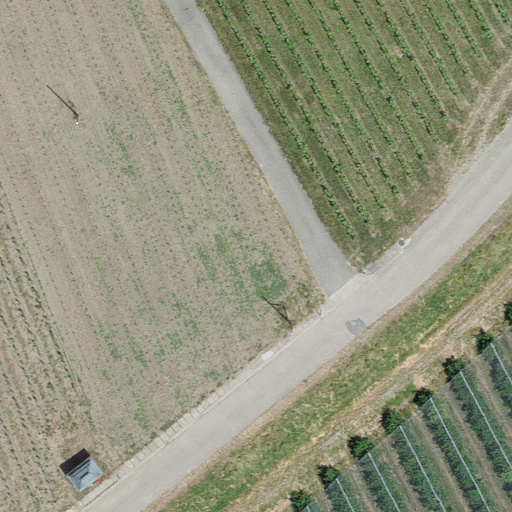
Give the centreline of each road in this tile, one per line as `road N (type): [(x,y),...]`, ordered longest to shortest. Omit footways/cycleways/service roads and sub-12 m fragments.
road 1 (unclassified): [(116,511),(359,315),(511,164)]
road 2 (track): [(183,0),(359,315)]
